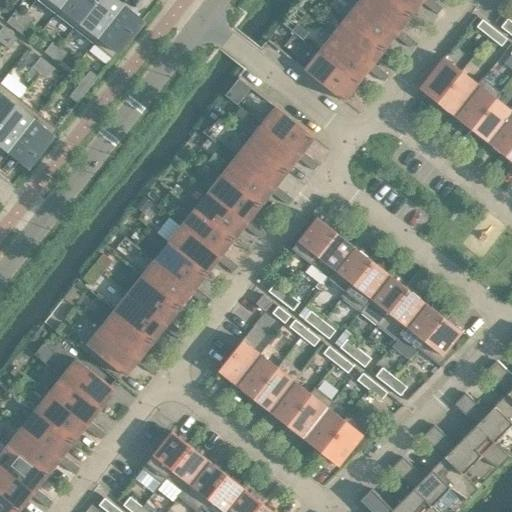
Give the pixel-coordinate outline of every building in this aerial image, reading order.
[(64,0),(38,0),(54,13),(64,0)] [(64,0),(54,13),(73,28),(95,0),(64,0)] [(95,0),(73,28),(92,42),(122,4),(117,0),(95,0)] [(410,15),(391,0),(369,0),(365,6),(359,1),(358,1),(397,32),(399,29),(410,15)] [(434,1),(432,0),(391,0),(410,15),(421,1),(429,7),(434,1)] [(402,41),(407,35),(399,29),(397,32),(358,1),(345,18),(383,49),(394,35),(402,41)] [(436,13),(441,7),(434,1),(429,7),(436,13)] [(92,42),(112,58),(142,20),(122,4),(92,42)] [(13,27),(21,17),(14,11),(5,21),(13,27)] [(20,33),(28,22),(21,17),(13,27),(20,33)] [(370,66),(372,63),(383,49),(345,18),(345,19),(351,24),(338,39),(332,35),(370,66)] [(511,35),(511,21),(506,18),(500,26),(511,35)] [(488,36),(494,29),(481,19),(475,26),(488,36)] [(0,41),(0,42),(9,32),(1,26),(0,27),(0,41)] [(500,46),(506,38),(494,29),(488,36),(500,46)] [(8,48),(16,38),(9,32),(0,42),(8,48)] [(332,35),(318,52),(357,83),(368,69),(375,75),(380,69),(372,63),(370,66),(332,35)] [(410,47),(414,41),(407,35),(402,41),(410,47)] [(50,57),(58,46),(51,41),(43,51),(50,57)] [(58,62),(66,52),(58,46),(50,57),(58,62)] [(343,100),(357,83),(318,52),(304,70),(343,100)] [(38,72),(46,62),(39,56),(31,66),(38,72)] [(461,70),(443,56),(418,87),(436,102),(461,70)] [(45,78),(54,67),(46,62),(38,72),(45,78)] [(383,81),(388,75),(380,69),(375,75),(383,81)] [(86,88),(96,76),(89,70),(78,83),(86,88)] [(453,115),(482,78),(481,77),(476,82),(461,70),(436,102),(453,115)] [(249,87),(237,78),(224,94),(236,104),(249,87)] [(470,128),(499,91),(482,78),(453,115),(470,128)] [(0,120),(18,97),(0,82),(0,120)] [(75,102),(86,88),(78,83),(68,96),(75,102)] [(496,98),(500,92),(499,91),(470,128),(486,142),(511,110),(496,98)] [(18,97),(0,120),(0,145),(7,150),(37,112),(18,97)] [(245,112),(238,107),(234,113),(240,118),(245,112)] [(486,142),(503,155),(511,144),(511,110),(486,142)] [(268,128),(262,123),(262,124),(300,154),(302,151),(314,137),(282,111),(268,128)] [(37,112),(7,150),(26,166),(57,128),(37,112)] [(300,154),(262,124),(248,141),(286,171),(297,157),(305,163),(310,157),(302,151),(300,154)] [(241,162),(235,157),(235,158),(273,188),(275,185),(286,171),(248,141),(254,146),(241,162)] [(511,144),(503,155),(511,161),(511,144)] [(313,169),(317,163),(310,157),(305,163),(313,169)] [(273,188),(235,158),(221,175),(260,205),(270,191),(278,197),(283,191),(275,185),(273,188)] [(260,205),(221,175),(208,192),(246,222),(249,219),(260,205)] [(286,203),(291,197),(283,191),(278,197),(286,203)] [(246,222),(208,192),(194,209),(233,239),(244,225),(251,231),(256,225),(249,219),(246,222)] [(233,239),(194,209),(181,225),(219,256),(222,253),(233,239)] [(309,263),(334,231),(315,216),(290,248),(309,263)] [(219,256),(181,225),(168,242),(206,273),(217,259),(224,265),(229,259),(222,253),(219,256)] [(259,237),(264,231),(256,225),(251,231),(259,237)] [(309,263),(327,277),(352,245),(334,231),(309,263)] [(206,273),(168,242),(154,259),(193,290),(195,287),(206,273)] [(340,296),(340,297),(370,259),(352,245),(327,277),(344,290),(340,296)] [(193,290),(154,259),(154,260),(160,265),(147,280),(141,276),(179,307),(190,293),(198,299),(203,293),(195,287),(193,290)] [(232,271),(237,265),(229,259),(224,265),(232,271)] [(358,311),(388,273),(370,259),(340,297),(358,311)] [(375,324),(376,325),(406,287),(388,273),(358,311),(360,312),(364,306),(380,318),(375,324)] [(179,307),(141,276),(127,293),(166,324),(168,321),(179,307)] [(279,300),(286,292),(274,282),(267,290),(279,300)] [(394,339),(424,301),(406,287),(376,325),(394,339)] [(292,310),(299,302),(286,292),(279,300),(292,310)] [(166,324),(127,293),(127,294),(133,298),(120,315),(152,341),(163,327),(171,333),(176,327),(168,321),(166,324)] [(205,305),(210,299),(203,293),(198,299),(205,305)] [(264,310),(271,301),(262,294),(254,303),(264,310)] [(400,334),(417,347),(442,316),(424,301),(394,339),(396,340),(400,334)] [(283,322),(289,315),(277,305),(271,313),(283,322)] [(315,328),(322,320),(310,310),(303,319),(315,328)] [(152,341),(120,315),(106,332),(139,358),(141,354),(152,341)] [(448,346),(460,331),(442,316),(417,347),(438,364),(453,349),(448,346)] [(300,336),(306,329),(294,319),(288,326),(300,336)] [(328,338),(334,330),(322,320),(315,328),(328,338)] [(178,339),(183,333),(176,327),(171,333),(178,339)] [(313,346),(318,338),(306,329),(300,336),(313,346)] [(139,358),(106,332),(92,349),(125,375),(136,361),(144,367),(149,361),(141,354),(139,358)] [(234,384),(259,353),(241,338),(216,370),(234,384)] [(351,357),(358,348),(345,339),(339,347),(351,357)] [(334,363),(340,355),(328,346),(322,353),(334,363)] [(363,366),(370,358),(358,348),(351,357),(363,366)] [(276,366),(259,353),(234,384),(251,398),(276,366)] [(347,372),(352,365),(340,355),(334,363),(347,372)] [(62,376),(100,407),(114,389),(76,358),(62,376)] [(511,375),(496,360),(485,372),(506,393),(506,392),(511,397),(511,375)] [(152,373),(157,367),(149,361),(144,367),(152,373)] [(268,411),(293,380),(276,366),(251,398),(268,411)] [(387,385),(394,377),(381,367),(375,375),(387,385)] [(368,389),(374,382),(361,373),(356,380),(368,389)] [(100,407),(62,376),(61,377),(67,381),(55,397),(49,393),(48,393),(87,423),(89,420),(100,407)] [(399,395),(406,386),(394,377),(387,385),(399,395)] [(309,392),(293,380),(268,411),(285,424),(315,387),(313,387),(309,392)] [(380,399),(386,392),(374,382),(368,389),(380,399)] [(285,424),(302,438),(331,401),(315,387),(285,424)] [(493,442),(494,441),(511,424),(511,397),(506,392),(506,393),(486,413),(465,392),(453,404),(474,425),(475,424),(493,442)] [(35,410),(73,440),(84,427),(92,433),(97,427),(89,420),(87,423),(48,393),(35,410)] [(333,402),(331,401),(302,438),(319,451),(348,414),(347,413),(343,419),(328,407),(333,402)] [(60,457),(62,454),(73,440),(35,410),(22,427),(60,457)] [(366,428),(348,414),(319,451),(337,465),(366,428)] [(462,474),(463,473),(480,456),(497,468),(509,456),(494,441),(493,442),(475,424),(474,425),(454,445),(433,424),(422,435),(443,456),(462,474)] [(60,457),(22,427),(21,427),(27,432),(15,448),(9,443),(8,444),(47,474),(58,460),(65,467),(70,460),(62,454),(60,457)] [(99,439),(104,433),(97,427),(92,433),(99,439)] [(159,483),(189,445),(170,430),(141,468),(159,483)] [(0,464),(33,491),(36,488),(47,474),(8,444),(0,454),(0,464)] [(176,496),(177,497),(207,459),(189,445),(159,483),(161,483),(165,478),(181,490),(176,496)] [(477,488),(473,484),(463,473),(462,474),(443,456),(423,477),(402,456),(390,467),(411,488),(412,488),(430,506),(431,505),(448,488),(466,500),(477,488)] [(195,511),(225,473),(207,459),(177,497),(195,511)] [(73,472),(78,466),(70,460),(65,467),(73,472)] [(0,492),(20,508),(31,494),(38,500),(43,494),(36,488),(33,491),(0,464),(0,492)] [(196,511),(201,506),(208,511),(223,511),(243,488),(225,473),(195,511),(196,511)] [(243,488),(223,511),(252,511),(261,502),(243,488)] [(437,511),(431,505),(430,506),(412,488),(411,488),(391,509),(370,488),(359,499),(371,511),(437,511)] [(16,511),(20,508),(0,492),(0,511),(16,511)] [(46,506),(51,500),(43,494),(38,500),(46,506)] [(131,511),(136,511),(141,506),(129,496),(122,505),(131,511)] [(107,511),(111,511),(116,507),(103,497),(98,504),(107,511)] [(273,511),(261,502),(252,511),(273,511)]
